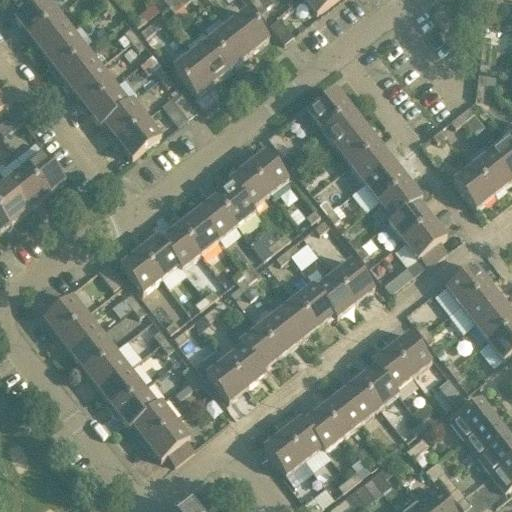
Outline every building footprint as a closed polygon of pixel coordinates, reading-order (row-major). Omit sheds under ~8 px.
[(41,0),(14,22),(28,41),(57,18),(42,0),(41,0)] [(98,0),(95,3),(103,12),(109,7),(103,0),(98,0)] [(177,4),(173,0),(169,0),(163,5),(168,12),(177,4)] [(182,0),(177,4),(182,10),(191,3),(188,0),(182,0)] [(247,0),(246,1),(253,10),(259,6),(254,0),(247,0)] [(303,0),(301,1),(316,20),(341,0),(303,0)] [(177,4),(168,12),(173,18),(182,10),(177,4)] [(267,15),(259,6),(253,10),(260,20),(267,15)] [(116,16),(109,7),(103,12),(110,21),(116,16)] [(486,7),(484,31),(495,32),(498,8),(486,7)] [(443,34),(445,33),(452,27),(440,12),(431,20),(443,34)] [(245,16),(227,30),(249,59),(268,44),(245,16)] [(57,18),(28,41),(42,59),(71,36),(57,18)] [(141,19),(132,26),(136,32),(146,25),(141,19)] [(269,31),(284,50),(293,42),(278,23),(269,31)] [(150,30),(140,37),(145,44),(155,36),(150,30)] [(227,30),(209,44),(232,73),(249,59),(227,30)] [(123,38),(131,48),(137,43),(130,33),(123,38)] [(42,59),(56,77),(85,54),(71,36),(42,59)] [(482,42),(481,54),(489,55),(490,43),(482,42)] [(144,52),(137,43),(131,48),(138,57),(144,52)] [(209,44),(191,58),(214,87),(232,73),(209,44)] [(85,54),(56,77),(70,95),(99,72),(85,54)] [(481,54),(479,65),(487,66),(489,55),(481,54)] [(195,102),(214,87),(191,58),(172,73),(195,102)] [(152,75),(159,84),(166,79),(158,70),(152,75)] [(70,95),(85,113),(114,91),(99,72),(70,95)] [(173,89),(166,79),(159,84),(167,93),(173,89)] [(476,92),(484,93),(485,81),(478,80),(476,92)] [(114,91),(85,113),(99,132),(103,129),(103,128),(128,108),(127,108),(114,91)] [(476,92),(475,103),(483,104),(484,93),(476,92)] [(321,136),(350,113),(335,95),(306,117),(321,136)] [(185,123),(186,125),(196,118),(181,99),(172,107),(176,113),(185,123)] [(131,105),(127,108),(128,108),(103,128),(103,129),(117,146),(145,123),(131,105)] [(176,130),(178,132),(186,125),(185,123),(176,113),(168,120),(176,130)] [(364,131),(350,113),(321,136),(335,154),(364,131)] [(468,113),(459,120),(464,126),(473,119),(468,113)] [(0,138),(3,142),(22,128),(14,118),(0,128),(0,138)] [(459,120),(450,127),(455,133),(464,126),(459,120)] [(160,142),(145,123),(117,146),(131,165),(160,142)] [(335,154),(349,172),(378,149),(364,131),(335,154)] [(441,134),(432,142),(437,148),(446,140),(441,134)] [(291,156),(276,137),(267,144),(281,163),(291,156)] [(511,187),(511,186),(511,150),(507,143),(489,158),(511,187)] [(34,148),(15,163),(23,172),(46,202),(65,187),(34,148)] [(363,190),(392,167),(378,149),(349,172),(363,190)] [(246,171),(269,200),(288,186),(265,157),(246,171)] [(471,172),(494,201),(511,187),(489,158),(471,172)] [(363,190),(378,208),(407,186),(392,167),(363,190)] [(290,174),(297,183),(304,178),(296,169),(290,174)] [(252,214),(269,200),(246,171),(228,186),(230,190),(231,189),(251,214),(252,214)] [(23,172),(5,186),(28,216),(46,202),(23,172)] [(475,216),(494,201),(471,172),(452,186),(475,216)] [(311,188),(304,178),(297,183),(305,193),(311,188)] [(28,216),(5,186),(0,189),(0,216),(10,230),(28,216)] [(417,206),(418,207),(421,204),(407,186),(378,208),(391,225),(392,226),(417,206)] [(231,189),(230,190),(213,203),(236,232),(255,218),(252,214),(251,214),(231,189)] [(236,232),(213,203),(195,218),(218,247),(236,232)] [(318,210),(326,219),(332,214),(325,205),(318,210)] [(402,247),(431,224),(418,207),(417,206),(392,226),(391,225),(387,228),(402,247)] [(339,224),(332,214),(326,219),(333,229),(339,224)] [(305,222),(310,229),(319,221),(315,215),(305,222)] [(0,237),(10,230),(0,216),(0,237)] [(195,218),(177,232),(200,261),(218,247),(195,218)] [(426,273),(446,258),(438,249),(446,243),(431,224),(402,247),(417,266),(419,264),(425,272),(426,273)] [(323,226),(314,233),(319,240),(328,232),(323,226)] [(181,276),(200,261),(177,232),(160,246),(159,246),(179,271),(178,272),(181,276)] [(276,246),(281,252),(290,245),(285,238),(276,246)] [(347,246),(354,256),(360,251),(353,241),(347,246)] [(157,242),(138,257),(161,285),(178,272),(179,271),(159,246),(160,246),(157,242)] [(260,245),(251,252),(262,266),(281,252),(276,246),(266,253),(260,245)] [(284,257),(289,263),(299,256),(294,249),(284,257)] [(368,260),(360,251),(354,256),(361,265),(368,260)] [(142,300),(161,285),(138,257),(120,271),(142,300)] [(280,270),(289,263),(284,257),(275,264),(280,270)] [(407,274),(406,274),(412,282),(425,272),(419,264),(417,266),(407,274)] [(351,266),(332,280),(355,310),(374,295),(351,266)] [(246,283),(256,275),(251,269),(242,277),(246,283)] [(122,289),(107,270),(98,277),(113,296),(122,289)] [(459,312),(488,290),(474,271),(444,294),(459,312)] [(246,283),(251,289),(261,281),(256,275),(246,283)] [(246,283),(242,277),(232,284),(237,290),(246,283)] [(336,324),(355,310),(332,280),(315,294),(314,294),(334,320),(333,321),(336,324)] [(246,283),(237,290),(242,296),(250,290),(251,289),(246,283)] [(258,300),(250,290),(242,296),(250,306),(258,300)] [(316,334),(333,321),(334,320),(314,294),(315,294),(312,290),(293,305),(316,334)] [(459,312),(449,320),(463,338),(473,330),(502,307),(488,290),(459,312)] [(203,302),(208,309),(218,301),(213,295),(203,302)] [(124,305),(132,314),(138,309),(131,300),(124,305)] [(42,324),(57,343),(86,320),(71,302),(42,324)] [(199,316),(208,309),(203,302),(194,310),(199,316)] [(293,305),(275,319),(298,348),(316,334),(293,305)] [(212,314),(217,320),(226,313),(221,306),(212,314)] [(511,319),(502,307),(473,330),(487,348),(511,328),(511,319)] [(145,318),(138,309),(132,314),(139,323),(145,318)] [(208,327),(217,320),(212,314),(203,321),(208,327)] [(275,319),(257,333),(280,363),(298,348),(275,319)] [(86,320),(57,343),(71,361),(100,338),(86,320)] [(174,326),(165,333),(169,339),(179,332),(174,326)] [(414,332),(421,341),(427,336),(420,327),(414,332)] [(511,328),(487,348),(478,355),(493,374),(511,359),(511,328)] [(263,376),(280,363),(257,333),(238,348),(241,352),(242,351),(261,377),(263,376)] [(153,341),(160,350),(166,345),(159,336),(153,341)] [(434,345),(427,336),(421,341),(428,350),(434,345)] [(182,337),(173,344),(178,351),(187,343),(182,337)] [(114,356),(100,338),(71,361),(85,379),(114,356)] [(408,339),(389,354),(412,382),(431,368),(408,339)] [(187,343),(178,351),(186,360),(195,353),(187,343)] [(173,354),(166,345),(160,350),(167,359),(173,354)] [(114,356),(85,379),(100,397),(129,374),(141,365),(126,347),(114,356)] [(242,351),(241,352),(224,365),(247,395),(266,380),(263,376),(261,377),(242,351)] [(395,396),(412,382),(389,354),(371,368),(374,372),(374,371),(394,397),(395,396)] [(216,355),(197,370),(228,409),(247,395),(224,365),(216,355)] [(442,369),(450,378),(456,373),(449,364),(442,369)] [(374,371),(374,372),(356,385),(379,414),(398,400),(395,396),(394,397),(374,371)] [(181,377),(188,386),(195,381),(187,372),(181,377)] [(463,382),(456,373),(450,378),(457,387),(463,382)] [(143,393),(129,374),(100,397),(114,415),(143,393)] [(202,390),(195,381),(188,386),(195,395),(202,390)] [(361,429),(379,414),(356,385),(338,400),(361,429)] [(143,393),(114,415),(128,434),(132,431),(132,430),(157,410),(156,410),(143,393)] [(457,397),(448,405),(453,411),(462,404),(457,397)] [(338,400),(320,414),(342,443),(361,429),(338,400)] [(450,428),(464,446),(494,422),(480,405),(450,428)] [(132,430),(132,431),(146,448),(175,425),(160,407),(156,410),(157,410),(132,430)] [(324,458),(342,443),(320,414),(303,427),(302,428),(322,453),(321,454),(324,458)] [(419,428),(423,434),(433,427),(428,421),(419,428)] [(494,422),(464,446),(477,463),(507,439),(494,422)] [(300,424),(281,438),(312,478),(329,465),(324,458),(321,454),(322,453),(302,428),(303,427),(300,424)] [(167,462),(174,471),(193,456),(186,447),(189,444),(175,425),(146,448),(160,467),(167,462)] [(414,442),(423,434),(419,428),(409,435),(414,442)] [(281,438),(262,453),(293,493),(312,478),(281,438)] [(477,463),(491,480),(511,463),(511,445),(507,439),(477,463)] [(413,450),(419,457),(427,450),(421,443),(413,450)] [(411,463),(419,457),(413,450),(405,456),(411,463)] [(387,460),(392,467),(401,459),(397,453),(387,460)] [(383,474),(392,467),(387,460),(378,468),(383,474)] [(511,463),(491,480),(505,497),(511,491),(511,463)] [(436,482),(443,490),(450,484),(443,476),(436,482)] [(379,477),(370,483),(382,498),(390,492),(379,477)] [(346,485),(351,491),(361,484),(356,478),(346,485)] [(370,483),(362,490),(368,497),(374,505),(382,498),(370,483)] [(456,493),(450,484),(443,490),(449,498),(456,493)] [(342,498),(351,491),(346,485),(337,492),(342,498)] [(448,511),(434,492),(416,506),(420,511),(448,511)] [(449,498),(456,507),(463,501),(456,493),(449,498)] [(323,495),(313,503),(317,508),(319,511),(324,511),(332,506),(323,495)] [(463,501),(456,507),(459,511),(467,511),(470,510),(463,501)]
